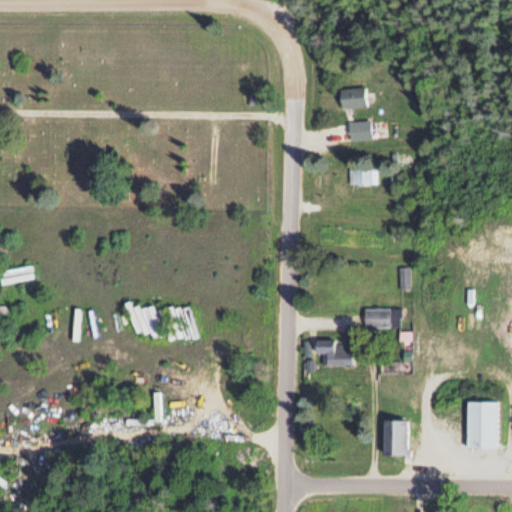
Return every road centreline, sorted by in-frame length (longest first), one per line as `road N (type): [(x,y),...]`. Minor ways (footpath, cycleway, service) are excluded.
road 1 (residential): [(285,511),(294,65),(281,27),(263,7),(229,1),(0,2)]
road 2 (residential): [(511,484),(285,479)]
